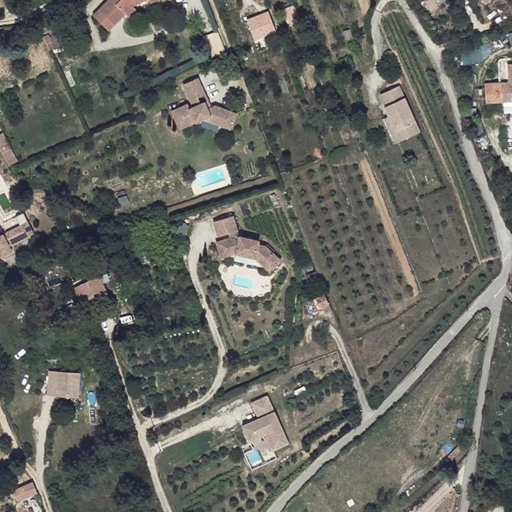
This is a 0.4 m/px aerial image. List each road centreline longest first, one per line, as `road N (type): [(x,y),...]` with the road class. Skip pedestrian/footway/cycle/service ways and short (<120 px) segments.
road 1 (residential): [(274,511),(302,475),(406,391),(509,261)]
road 2 (unclassified): [(509,261),(457,107),(403,0)]
road 3 (unclassified): [(472,511),(509,261)]
road 4 (residential): [(50,511),(0,402)]
